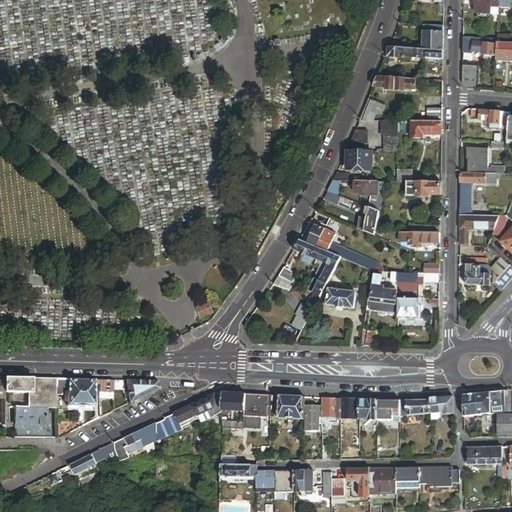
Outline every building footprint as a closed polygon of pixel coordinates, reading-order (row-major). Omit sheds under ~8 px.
[(501,0),(476,0),(476,15),(492,16),(493,9),(501,9),(501,0)] [(511,0),(501,0),(501,9),(511,9),(511,0)] [(445,28),(424,26),(422,50),(429,51),(428,51),(444,52),(445,28)] [(499,41),(472,39),(472,47),(475,47),(474,53),(484,54),(484,56),(498,57),(498,51),(499,41)] [(406,42),(393,41),(392,48),(406,49),(406,42)] [(475,47),(472,47),(465,46),(465,54),(466,54),(474,55),(474,53),(475,47)] [(406,58),(407,50),(389,49),(389,59),(406,60),(406,58)] [(428,60),(428,51),(407,50),(406,58),(428,60)] [(444,61),(444,52),(428,51),(428,60),(444,61)] [(511,52),(503,52),(498,51),(498,57),(497,62),(511,62),(511,52)] [(477,90),(478,66),(465,65),(464,84),(469,90),(477,90)] [(386,91),(396,92),(397,79),(378,78),(374,88),(386,88),(386,91)] [(416,90),(417,80),(397,79),(396,92),(405,93),(405,90),(416,90)] [(360,121),(363,121),(372,101),(369,100),(360,121)] [(378,113),(381,105),(372,101),(363,121),(375,121),(378,113)] [(443,110),(428,109),(428,122),(443,122),(443,110)] [(481,111),(481,117),(480,121),(490,122),(490,130),(500,131),(500,129),(501,123),(503,123),(503,121),(507,121),(508,114),(481,111)] [(511,114),(508,114),(507,121),(503,121),(503,123),(501,123),(500,129),(509,130),(510,118),(511,114)] [(399,122),(385,121),(384,136),(386,136),(398,137),(399,122)] [(443,135),(443,122),(428,122),(412,122),(412,138),(424,139),(424,135),(443,135)] [(368,133),(356,132),(350,144),(364,144),(368,144),(368,133)] [(398,137),(386,136),(386,150),(386,152),(398,153),(398,137)] [(364,152),(364,144),(350,144),(347,151),(364,152)] [(372,152),(364,152),(347,151),(346,171),(372,172),(372,156),(372,152)] [(487,174),(489,174),(489,168),(489,151),(469,151),(468,160),(470,160),(470,174),(487,174)] [(413,171),(398,170),(398,183),(413,183),(413,171)] [(470,174),(462,174),(462,184),(472,184),(487,185),(487,174),(470,174)] [(497,185),(497,175),(489,174),(487,174),(487,185),(497,185)] [(378,196),(378,183),(354,182),(354,186),(358,186),(358,193),(361,193),(361,195),(378,196)] [(441,195),(442,183),(417,183),(417,188),(411,188),(411,197),(431,197),(432,194),(441,195)] [(472,184),(462,184),(461,215),(470,216),(471,216),(472,184)] [(342,197),(328,191),(324,198),(339,204),(342,197)] [(377,231),(380,213),(370,208),(368,220),(367,228),(370,229),(377,231)] [(470,216),(461,215),(461,238),(469,238),(469,228),(470,216)] [(469,228),(496,229),(500,217),(470,216),(469,228)] [(508,218),(507,216),(501,216),(500,217),(496,229),(494,234),(501,237),(508,218)] [(367,228),(368,220),(360,218),(358,229),(366,233),(367,228)] [(308,244),(329,252),(333,244),(337,234),(316,225),(308,244)] [(425,234),(425,226),(410,225),(410,233),(425,234)] [(441,234),(441,226),(425,226),(425,234),(437,234),(441,234)] [(511,230),(501,242),(510,250),(511,248),(511,230)] [(400,243),(410,243),(410,233),(400,233),(400,243)] [(437,234),(425,234),(410,233),(410,243),(410,246),(419,246),(419,243),(422,243),(437,244),(437,234)] [(308,244),(300,240),(295,251),(303,254),(311,258),(317,260),(328,265),(337,269),(338,266),(342,258),(329,252),(308,244)] [(342,258),(347,260),(351,252),(333,244),(329,252),(342,258)] [(301,259),(302,262),(314,267),(315,266),(315,265),(309,262),(311,258),(303,254),(301,259)] [(374,281),(375,272),(347,260),(342,258),(338,266),(365,277),(374,281)] [(511,279),(511,268),(502,259),(492,269),(492,270),(491,275),(491,284),(494,285),(501,291),(511,279)] [(326,270),(328,265),(317,260),(315,265),(315,266),(319,268),(326,270)] [(322,296),(337,269),(328,265),(326,270),(314,292),(322,296)] [(440,275),(440,266),(425,265),(425,275),(427,275),(440,275)] [(482,275),(482,266),(468,266),(467,286),(491,287),(491,284),(491,275),(485,275),(482,275)] [(285,268),(273,286),(289,291),(293,284),(292,283),(296,279),(296,275),(285,268)] [(326,270),(319,268),(308,289),(314,292),(326,270)] [(379,276),(379,272),(375,272),(374,281),(373,285),(373,286),(375,286),(381,287),(382,277),(379,276)] [(440,275),(427,275),(427,279),(427,282),(440,283),(440,275)] [(404,279),(404,278),(397,277),(397,283),(401,289),(400,292),(399,299),(419,300),(419,282),(419,279),(404,279)] [(385,287),(381,287),(375,286),(372,302),(396,305),(398,292),(395,292),(388,291),(385,290),(385,287)] [(328,301),(328,305),(327,306),(355,310),(357,294),(330,290),(328,301)] [(313,312),(322,296),(314,292),(305,307),(313,312)] [(419,300),(399,299),(399,319),(419,319),(419,300)] [(396,305),(372,302),(371,309),(395,312),(396,305)] [(209,305),(199,309),(202,316),(212,312),(209,305)] [(308,322),(313,312),(305,307),(301,305),(295,315),(298,316),(308,322)] [(302,332),(308,322),(298,316),(292,326),(302,332)] [(375,333),(368,331),(365,346),(372,347),(375,333)] [(29,379),(7,379),(6,393),(29,393),(29,379)] [(55,380),(34,379),(34,394),(32,394),(32,409),(49,409),(55,410),(55,380)] [(95,381),(69,380),(68,388),(68,394),(68,401),(68,407),(94,407),(95,385),(95,381)] [(113,381),(100,381),(100,385),(100,392),(113,393),(113,381)] [(123,382),(113,382),(113,391),(124,391),(123,382)] [(157,382),(125,382),(129,404),(159,389),(157,382)] [(505,393),(478,396),(478,416),(508,413),(506,398),(505,393)] [(223,394),(222,412),(246,413),(247,396),(224,395),(223,394)] [(216,395),(196,404),(200,413),(215,406),(216,395)] [(247,396),(246,413),(245,418),(269,419),(269,417),(271,397),(247,396)] [(478,416),(478,396),(465,397),(464,418),(478,416)] [(281,397),(273,397),(272,417),(272,420),(280,420),(281,397)] [(306,399),(281,397),(280,420),(306,421),(306,399)] [(455,415),(455,398),(431,401),(431,402),(432,414),(441,413),(445,413),(445,416),(455,415)] [(341,400),(324,400),(324,408),(324,414),(328,414),(328,419),(335,419),(335,414),(339,415),(340,408),(341,408),(341,400)] [(361,401),(342,401),(342,420),(347,420),(353,420),(361,421),(361,401)] [(379,403),(361,401),(361,421),(363,421),(373,421),(379,421),(379,403)] [(402,402),(379,403),(379,421),(394,421),(394,417),(401,417),(402,417),(402,402)] [(432,414),(431,402),(408,402),(409,416),(432,414)] [(196,404),(178,413),(183,422),(200,413),(196,404)] [(215,406),(200,413),(204,421),(215,416),(215,406)] [(324,414),(324,408),(307,408),(307,431),(322,431),(321,422),(324,422),(324,414)] [(324,422),(324,431),(332,430),(332,424),(339,424),(339,422),(342,422),(341,408),(340,408),(339,415),(335,414),(335,419),(328,419),(328,414),(324,414),(324,422)] [(49,424),(49,409),(32,409),(16,409),(16,423),(49,424)] [(178,413),(157,424),(156,434),(156,443),(186,427),(183,422),(178,413)] [(511,436),(511,415),(499,416),(499,436),(511,436)] [(156,434),(157,424),(133,435),(137,443),(156,434)] [(156,443),(156,434),(137,443),(128,448),(125,449),(129,457),(146,448),(156,444),(156,443)] [(137,443),(133,435),(124,440),(128,448),(137,443)] [(128,448),(124,440),(114,445),(116,451),(124,447),(125,449),(128,448)] [(156,444),(146,448),(149,454),(155,452),(156,444)] [(332,446),(324,446),(325,460),(333,460),(332,446)] [(102,452),(105,457),(115,452),(113,447),(102,452)] [(131,459),(129,457),(125,449),(124,447),(116,451),(119,457),(122,464),(131,459)] [(503,466),(503,448),(471,449),(471,466),(499,466),(503,466)] [(105,457),(108,463),(119,457),(116,451),(115,452),(105,457)] [(92,456),(94,461),(101,458),(98,453),(92,456)] [(92,456),(68,468),(73,477),(96,465),(94,461),(92,456)] [(164,460),(157,459),(156,481),(164,481),(165,472),(164,472),(164,460)] [(242,467),(242,465),(238,465),(238,467),(223,468),(222,471),(221,478),(252,479),(252,467),(242,467)] [(420,483),(420,469),(397,470),(397,483),(420,483)] [(460,485),(460,471),(453,471),(453,469),(420,469),(420,483),(420,486),(436,485),(436,489),(453,489),(452,485),(460,485)] [(370,487),(370,470),(347,471),(347,483),(357,483),(359,486),(359,499),(370,499),(370,487)] [(397,483),(397,470),(377,470),(377,487),(396,487),(397,487),(397,483)] [(277,490),(277,472),(259,473),(259,479),(259,491),(277,490)] [(295,493),(295,472),(277,472),(277,490),(277,494),(295,493)] [(306,472),(295,472),(295,493),(307,493),(306,472)] [(306,472),(307,493),(314,493),(314,472),(306,472)] [(332,474),(324,474),(324,497),(332,497),(332,474)] [(345,481),(333,481),(333,497),(345,497),(345,481)] [(396,497),(396,487),(377,487),(371,487),(371,497),(396,497)]
